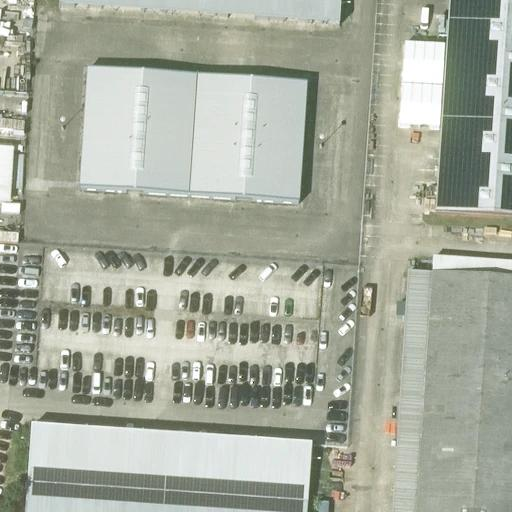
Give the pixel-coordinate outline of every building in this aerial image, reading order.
[(340,0),(58,0),(58,10),(338,29),(340,0)] [(511,0),(448,0),(435,216),(511,221),(511,0)] [(306,87),(84,74),(77,192),(298,206),(306,87)] [(0,209),(21,209),(22,148),(0,147),(0,209)] [(511,265),(432,260),(431,276),(511,281),(511,265)] [(430,277),(407,276),(396,443),(419,445),(430,277)] [(511,511),(511,281),(431,276),(430,276),(430,277),(419,445),(414,511),(511,511)] [(311,448),(30,429),(26,487),(307,506),(311,448)] [(306,511),(307,506),(26,487),(24,511),(306,511)]
